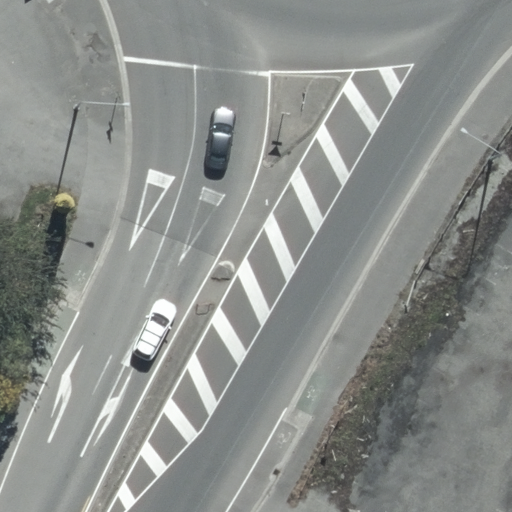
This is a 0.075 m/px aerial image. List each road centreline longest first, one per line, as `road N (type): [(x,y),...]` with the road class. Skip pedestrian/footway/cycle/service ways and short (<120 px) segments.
road 1 (secondary): [(478,0),(418,120),(182,511)]
road 2 (secondary): [(39,511),(146,297),(185,160),(192,65),(177,0)]
